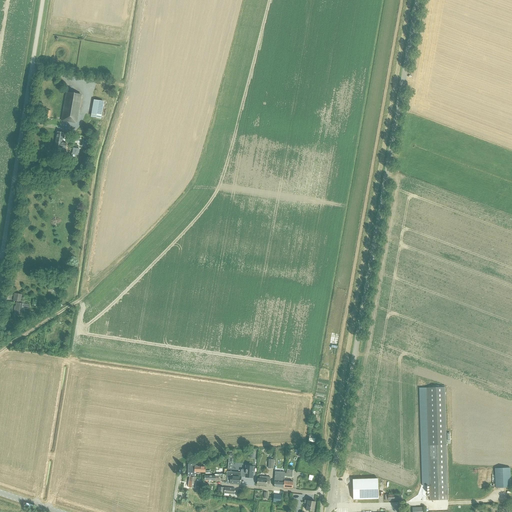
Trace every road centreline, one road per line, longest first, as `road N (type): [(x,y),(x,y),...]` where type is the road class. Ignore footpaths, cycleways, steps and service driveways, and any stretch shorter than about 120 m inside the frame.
road 1 (tertiary): [(326,511),(417,0)]
road 2 (unclassified): [(0,266),(43,0)]
road 3 (residential): [(321,511),(315,492),(201,482)]
